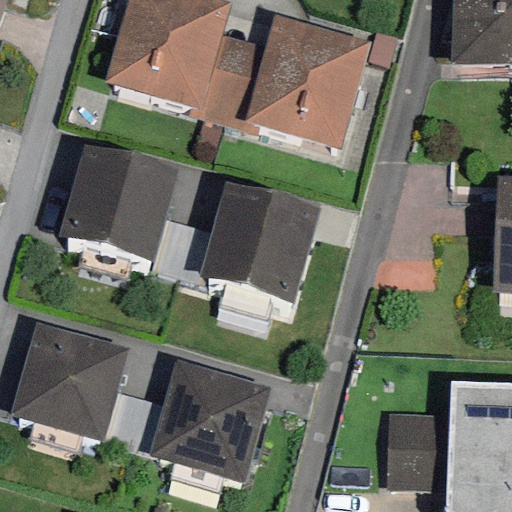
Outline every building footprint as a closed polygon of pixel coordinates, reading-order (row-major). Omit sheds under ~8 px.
[(0,0),(0,24),(8,0),(0,0)] [(220,37),(230,3),(219,0),(126,0),(103,83),(188,107),(200,110),(220,37)] [(511,0),(452,0),(449,65),(511,67),(511,0)] [(368,42),(272,17),(264,49),(244,123),(259,127),(340,148),(368,42)] [(264,49),(220,37),(200,110),(188,107),(186,117),(256,136),(259,127),(244,123),(264,49)] [(178,169),(87,143),(60,235),(151,263),(164,220),(178,169)] [(511,177),(495,177),(491,291),(511,292),(511,177)] [(321,209),(225,182),(210,233),(198,276),(294,305),(321,209)] [(210,233),(164,220),(151,263),(198,276),(210,233)] [(126,349),(35,323),(8,416),(99,443),(113,395),(126,349)] [(269,390),(173,362),(160,408),(146,456),(242,485),(269,390)] [(511,511),(511,388),(449,386),(447,416),(444,492),(442,511),(511,511)] [(160,408),(113,395),(99,443),(146,456),(160,408)] [(447,416),(387,414),(384,490),(444,492),(447,416)]
